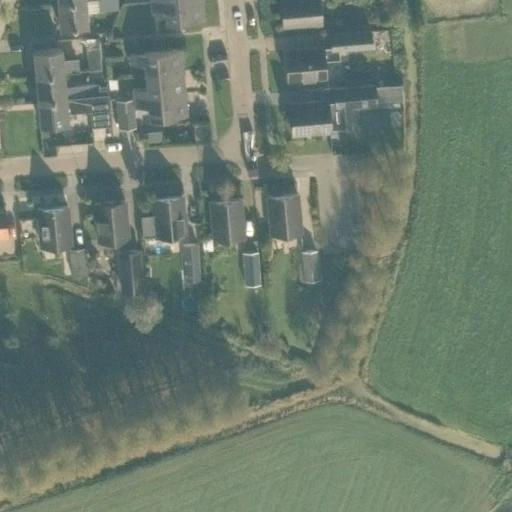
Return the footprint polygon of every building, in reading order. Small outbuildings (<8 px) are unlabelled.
[(81,0),(57,2),(59,27),(87,25),(86,11),(117,9),(116,0),(81,0)] [(201,0),(157,0),(150,1),(151,9),(165,8),(166,21),(203,18),(201,0)] [(280,0),(283,26),(321,22),(318,0),(280,0)] [(323,46),(285,50),(287,79),(325,76),(324,59),(340,58),(339,48),(372,45),(371,29),(329,32),(330,46),(323,46)] [(96,40),(84,41),(85,66),(97,66),(96,40)] [(61,47),(33,50),(35,75),(63,72),(75,71),(77,71),(76,58),(62,59),(62,58),(61,47)] [(144,61),(145,74),(182,70),(180,48),(129,53),(130,63),(144,61)] [(132,88),(133,97),(184,92),(182,70),(145,74),(146,87),(132,88)] [(64,85),(63,72),(35,75),(37,100),(65,98),(99,94),(98,82),(64,85)] [(109,88),(117,87),(116,77),(108,78),(109,88)] [(327,100),(289,103),(292,133),(330,130),(330,128),(345,127),(343,105),(376,102),(376,98),(403,96),(401,82),(375,84),(375,83),(333,87),(334,100),(327,101),(327,100)] [(148,104),(149,118),(186,114),(184,92),(133,97),(134,106),(148,104)] [(65,98),(37,100),(39,125),(67,122),(67,112),(89,110),(91,126),(110,124),(107,94),(99,94),(65,98)] [(132,98),(116,100),(118,127),(134,126),(132,98)] [(297,193),(267,195),(270,233),(300,230),(297,193)] [(153,213),(139,214),(141,236),(155,235),(185,232),(182,195),(152,197),(153,213)] [(240,198),(210,200),(213,238),(243,235),(240,198)] [(124,200),(94,203),(98,240),(128,237),(124,200)] [(67,205),(37,208),(41,245),(70,242),(67,205)] [(203,249),(212,248),(211,237),(202,238),(203,249)] [(182,243),(184,280),(200,279),(197,242),(182,243)] [(68,249),(70,276),(86,274),(83,248),(68,249)] [(143,290),(140,248),(117,250),(121,291),(143,290)] [(301,250),(304,280),(318,278),(316,249),(301,250)] [(242,252),(245,284),(259,283),(257,251),(242,252)]
